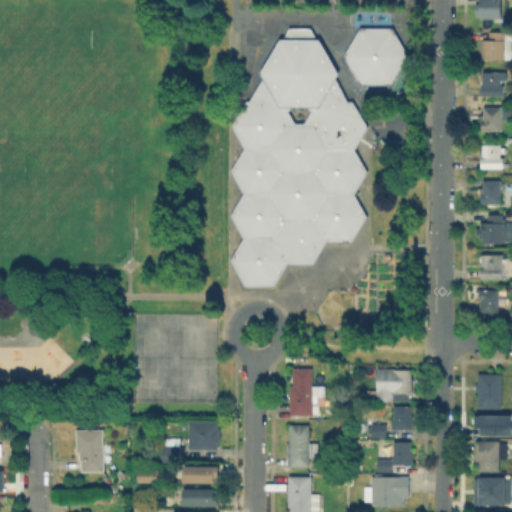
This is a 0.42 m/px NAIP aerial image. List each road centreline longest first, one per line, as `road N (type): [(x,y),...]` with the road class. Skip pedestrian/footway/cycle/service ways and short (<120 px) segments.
road 1 (residential): [(442,511),(444,0)]
road 2 (residential): [(253,511),(255,355)]
road 3 (residential): [(255,355),(273,350),(282,328),(261,306),(238,314),(232,329),(236,344),(255,355)]
